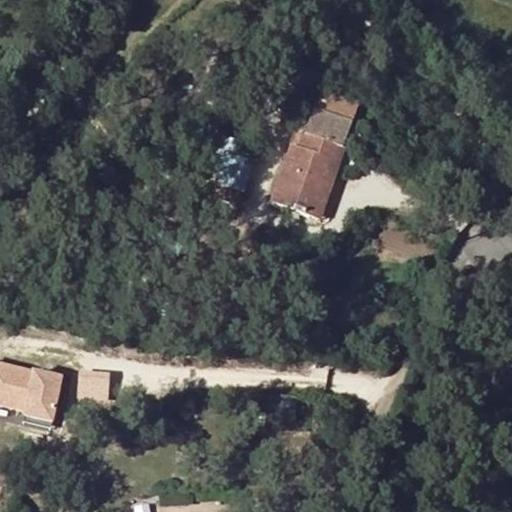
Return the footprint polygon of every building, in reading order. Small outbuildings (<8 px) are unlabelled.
[(303,73),(291,89),(305,97),(316,81),(303,73)] [(291,147),(272,203),(312,218),(331,161),(341,165),(345,153),(304,137),(299,150),(291,147)] [(211,192),(242,192),(243,154),(212,153),(211,192)] [(331,161),(312,218),(321,221),(341,165),(331,161)] [(465,277),(478,292),(492,280),(480,265),(465,277)] [(0,362),(0,409),(48,420),(58,375),(0,362)] [(268,394),(268,421),(294,421),(294,394),(268,394)]
